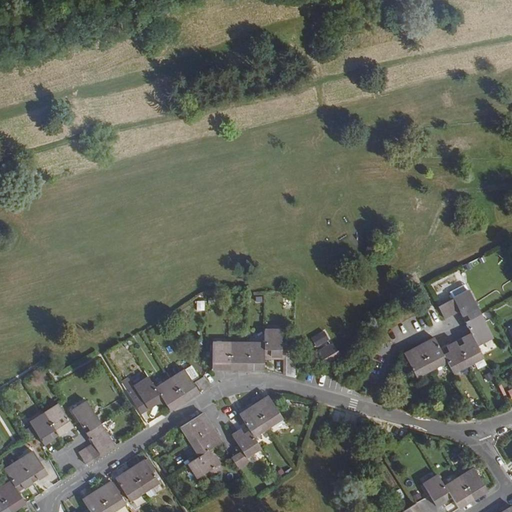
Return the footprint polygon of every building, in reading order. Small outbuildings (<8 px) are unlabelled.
[(450,293),(453,299),(469,291),(465,285),(450,293)] [(469,291),(453,299),(438,307),(445,319),(459,311),(463,317),(467,315),(469,320),(465,322),(471,334),(461,339),(462,343),(464,345),(458,348),(457,345),(455,342),(448,346),(449,349),(451,352),(444,356),(442,353),(435,338),(404,354),(417,378),(447,362),(453,374),(484,358),(478,346),(493,338),(469,291)] [(197,301),(197,311),(205,311),(205,300),(197,301)] [(325,329),(311,337),(317,348),(331,340),(325,329)] [(265,330),(265,343),(264,356),(282,357),(282,350),(282,330),(265,330)] [(264,356),(265,343),(214,343),(213,369),(264,370),(264,359),(264,356)] [(325,359),(327,363),(329,367),(343,359),(338,351),(335,352),(331,345),(315,354),(320,362),(325,359)] [(295,350),(282,350),(282,357),(286,357),(286,360),(295,360),(295,350)] [(282,357),(264,356),(264,359),(271,359),(270,360),(283,360),(283,374),(286,375),(286,360),(286,357),(282,357)] [(294,377),(295,360),(286,360),(286,375),(294,377)] [(161,396),(166,404),(170,410),(199,392),(198,390),(200,388),(201,390),(209,385),(204,376),(200,379),(192,366),(156,388),(149,377),(134,387),(148,408),(158,403),(156,399),(161,396)] [(160,407),(166,404),(161,396),(156,399),(158,403),(160,407)] [(283,419),(269,396),(240,415),(250,431),(245,435),(242,429),(232,435),(242,451),(231,458),(238,470),(250,463),(246,458),(261,449),(254,438),(283,419)] [(90,431),(87,433),(93,444),(79,453),(86,464),(115,445),(87,402),(73,411),(83,428),(87,425),(90,431)] [(55,430),(59,436),(73,426),(59,404),(31,423),(45,445),(54,439),(50,434),(55,430)] [(222,442),(203,413),(181,427),(200,456),(189,463),(198,478),(220,464),(214,454),(211,456),(208,451),(222,442)] [(54,439),(59,436),(55,430),(50,434),(54,439)] [(47,475),(33,452),(19,460),(30,478),(36,474),(39,480),(47,475)] [(114,485),(125,501),(129,498),(130,501),(145,492),(152,487),(159,482),(153,472),(155,470),(148,459),(117,479),(119,482),(114,485)] [(19,460),(4,469),(12,482),(16,488),(21,484),(25,489),(33,484),(30,478),(19,460)] [(471,495),(474,499),(488,491),(474,468),(445,486),(437,475),(423,484),(437,507),(447,501),(443,496),(448,493),(458,509),(469,502),(466,498),(471,495)] [(113,511),(126,504),(125,501),(114,485),(112,481),(84,500),(90,511),(113,511)] [(16,488),(12,482),(0,489),(0,492),(11,511),(12,511),(26,504),(16,488)] [(152,487),(145,492),(149,498),(156,494),(152,487)] [(0,511),(11,511),(0,492),(0,511)]
